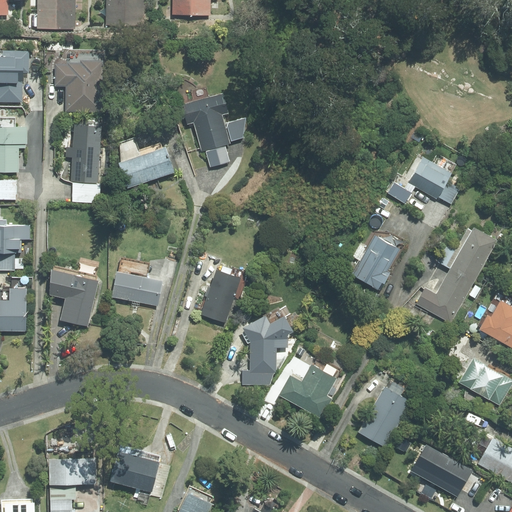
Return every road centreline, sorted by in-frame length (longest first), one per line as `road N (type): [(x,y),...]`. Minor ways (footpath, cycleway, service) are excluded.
road 1 (residential): [(0,415),(95,387),(165,391),(387,511)]
road 2 (unknown): [(300,462),(427,232)]
